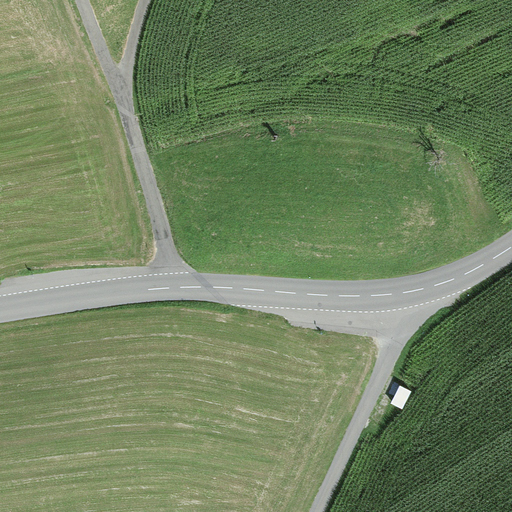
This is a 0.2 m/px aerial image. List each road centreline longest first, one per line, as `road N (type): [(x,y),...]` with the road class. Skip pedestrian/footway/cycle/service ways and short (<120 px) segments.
road 1 (tertiary): [(173,285),(386,295),(454,278),(511,247)]
road 2 (residential): [(79,0),(173,285)]
road 3 (tertiary): [(0,310),(173,285)]
